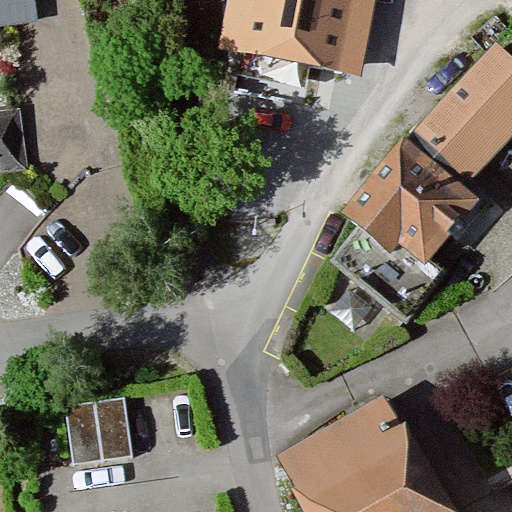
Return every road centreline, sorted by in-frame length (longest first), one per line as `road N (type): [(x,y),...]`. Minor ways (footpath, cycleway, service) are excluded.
road 1 (track): [(216,345),(298,215),(419,70),(506,0)]
road 2 (residential): [(258,511),(216,345),(130,335),(0,352)]
